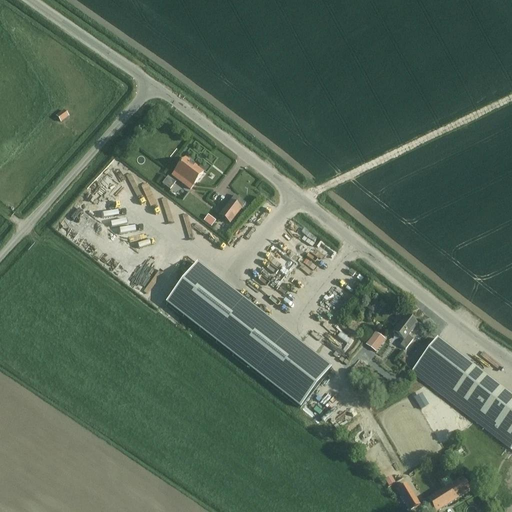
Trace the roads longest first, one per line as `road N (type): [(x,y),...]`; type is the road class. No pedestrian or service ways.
road 1 (unclassified): [(511,365),(153,87)]
road 2 (track): [(511,98),(304,203)]
road 3 (unclassified): [(0,259),(153,87)]
road 4 (unclassified): [(153,87),(26,0)]
